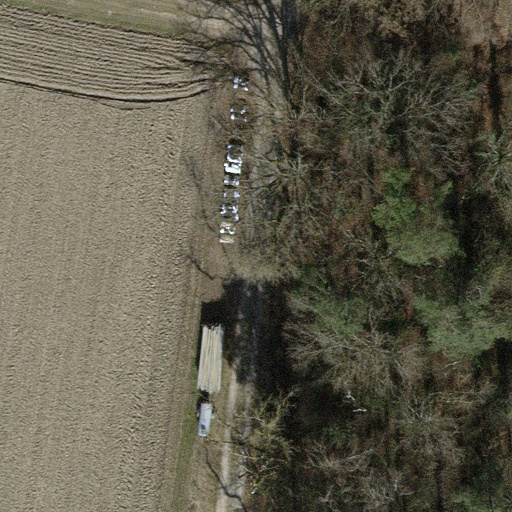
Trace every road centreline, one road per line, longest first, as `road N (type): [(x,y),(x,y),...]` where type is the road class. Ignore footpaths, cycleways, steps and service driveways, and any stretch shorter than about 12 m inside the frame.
road 1 (track): [(276,13),(231,511)]
road 2 (track): [(145,0),(215,14),(276,13)]
